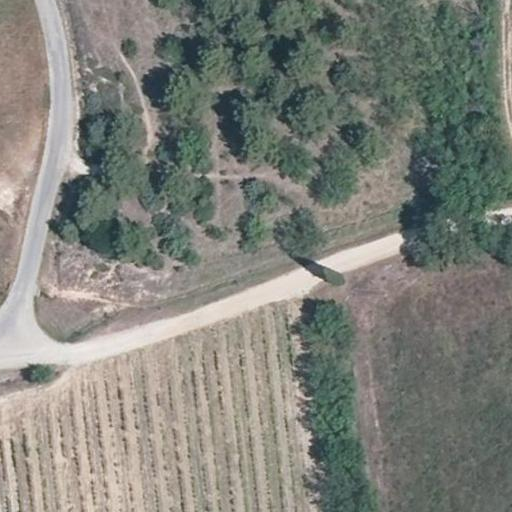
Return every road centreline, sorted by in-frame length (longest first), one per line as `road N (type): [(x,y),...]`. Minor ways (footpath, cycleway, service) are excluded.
road 1 (track): [(511,213),(120,348),(0,352)]
road 2 (unclassified): [(45,0),(63,107),(20,287),(0,327)]
